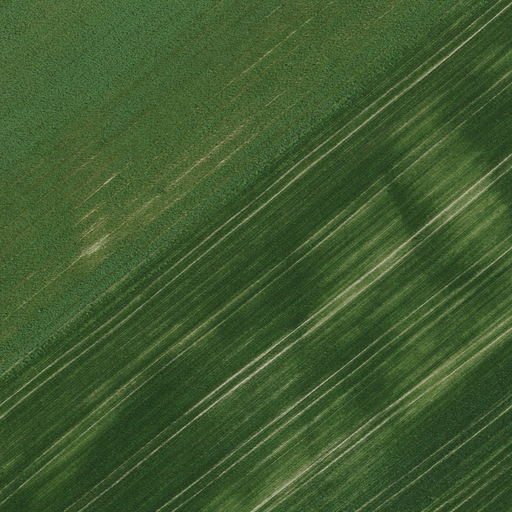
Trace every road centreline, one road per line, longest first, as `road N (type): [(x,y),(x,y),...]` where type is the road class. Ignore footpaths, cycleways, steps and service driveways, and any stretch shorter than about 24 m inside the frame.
road 1 (motorway): [(511,162),(157,511)]
road 2 (motorway): [(273,511),(511,263)]
